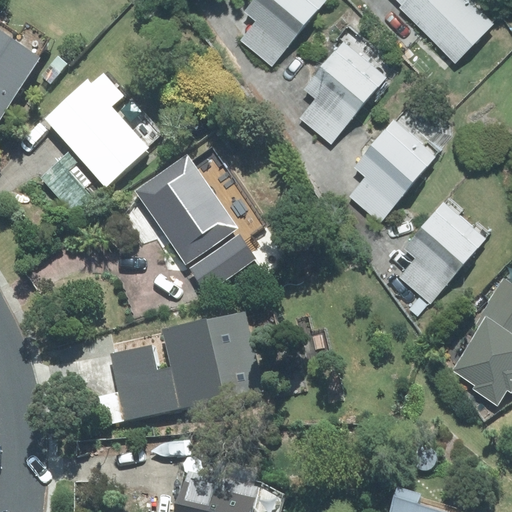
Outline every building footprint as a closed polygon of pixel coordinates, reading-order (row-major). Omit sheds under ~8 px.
[(252,24),(238,42),(270,67),(324,1),(322,0),(251,0),(240,14),(252,24)] [(390,0),(399,9),(397,11),(452,65),(497,18),(479,0),(472,0),(470,3),(466,0),(390,0)] [(313,102),(298,121),(329,146),(394,67),(349,30),(300,90),(313,102)] [(0,46),(0,125),(37,71),(0,46)] [(61,59),(41,83),(48,89),(69,66),(61,59)] [(41,127),(68,156),(38,183),(72,219),(89,203),(66,178),(79,166),(104,194),(145,157),(107,116),(120,105),(99,82),(89,92),(85,87),(41,127)] [(196,114),(182,127),(194,139),(207,128),(196,114)] [(364,180),(347,200),(378,226),(435,157),(392,121),(352,170),(364,180)] [(184,165),(134,198),(182,271),(235,236),(207,194),(215,190),(200,168),(190,175),(184,165)] [(414,262),(397,281),(427,306),(483,241),(440,204),(401,251),(414,262)] [(241,238),(188,273),(206,299),(258,264),(241,238)] [(474,324),(481,329),(451,373),(474,388),(471,391),(495,407),(505,393),(507,395),(511,388),(511,286),(511,288),(502,282),(474,324)] [(241,313),(161,332),(169,368),(154,372),(149,347),(107,357),(116,394),(95,399),(102,429),(259,393),(241,313)] [(251,411),(251,430),(269,430),(269,411),(251,411)] [(175,511),(250,511),(258,483),(186,466),(175,511)] [(417,499),(419,495),(392,488),(386,511),(464,511),(465,507),(454,504),(453,508),(417,499)]
